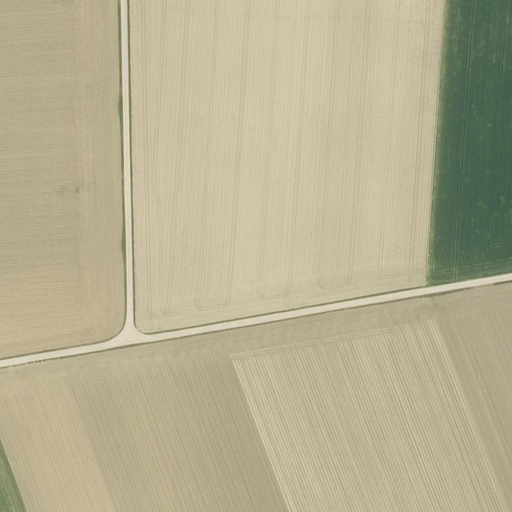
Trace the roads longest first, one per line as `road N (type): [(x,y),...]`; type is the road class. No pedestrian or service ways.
road 1 (track): [(131,340),(511,276)]
road 2 (track): [(121,0),(131,340)]
road 3 (track): [(131,340),(0,363)]
